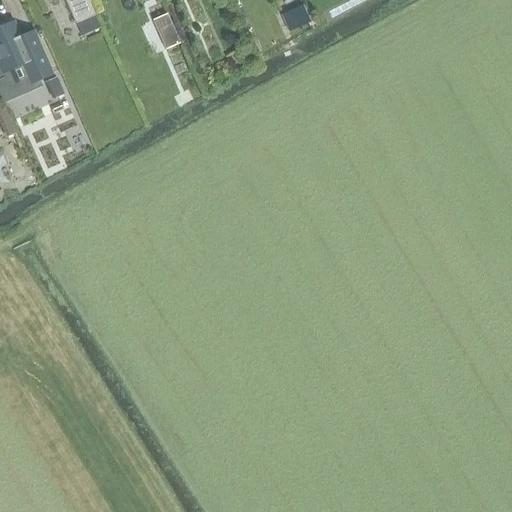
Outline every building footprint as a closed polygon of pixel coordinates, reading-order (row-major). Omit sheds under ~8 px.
[(63,0),(74,24),(94,15),(87,0),(63,0)] [(310,23),(302,5),(279,15),(287,33),(310,23)] [(166,15),(152,21),(155,30),(164,50),(178,44),(170,24),(166,15)] [(0,70),(1,74),(20,66),(29,85),(51,75),(34,35),(20,41),(12,23),(0,28),(0,70)] [(59,104),(50,108),(52,113),(62,109),(59,104)]
